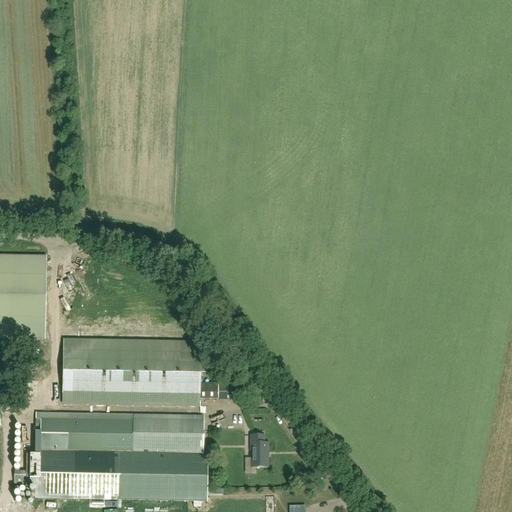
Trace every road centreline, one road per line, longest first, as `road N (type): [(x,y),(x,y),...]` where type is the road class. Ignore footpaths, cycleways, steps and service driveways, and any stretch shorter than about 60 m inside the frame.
road 1 (unclassified): [(367,511),(157,249),(0,231)]
road 2 (unknown): [(64,234),(53,384),(46,400),(8,429),(4,510)]
